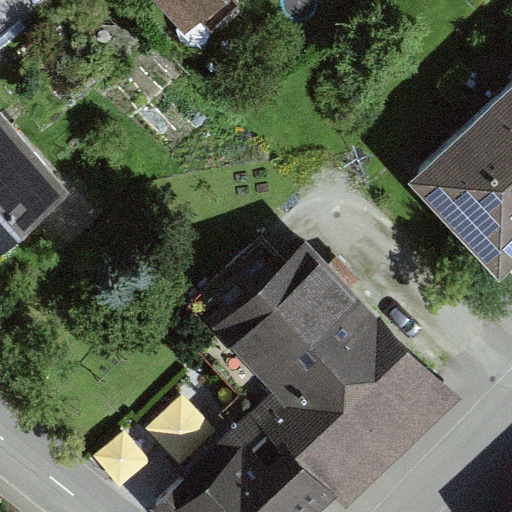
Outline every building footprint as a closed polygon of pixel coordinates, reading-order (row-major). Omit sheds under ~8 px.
[(149,0),(174,31),(212,0),(149,0)] [(511,71),(409,168),(501,265),(511,254),(511,71)] [(0,96),(0,241),(19,225),(72,180),(0,96)] [(233,446),(165,509),(168,511),(294,511),(295,511),(331,478),(443,373),(301,222),(207,310),(287,395),(266,414),(233,446)] [(511,511),(511,494),(491,511),(511,511)]
